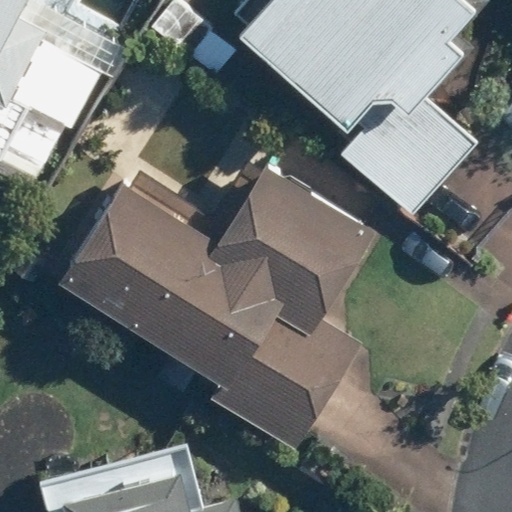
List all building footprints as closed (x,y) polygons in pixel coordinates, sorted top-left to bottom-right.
[(0,0),(0,160),(33,179),(69,116),(81,122),(110,70),(119,75),(136,44),(76,9),(80,0),(0,0)] [(200,0),(168,0),(157,15),(197,48),(222,17),(200,0)] [(238,0),(359,110),(341,130),(418,199),(481,130),(432,85),(478,35),(465,22),(484,0),(238,0)] [(139,161),(71,265),(233,370),(222,388),(304,441),(374,334),(332,307),(388,220),(274,146),(226,218),(139,161)] [(60,507),(39,511),(246,511),(240,486),(211,494),(194,429),(49,466),(60,507)]
